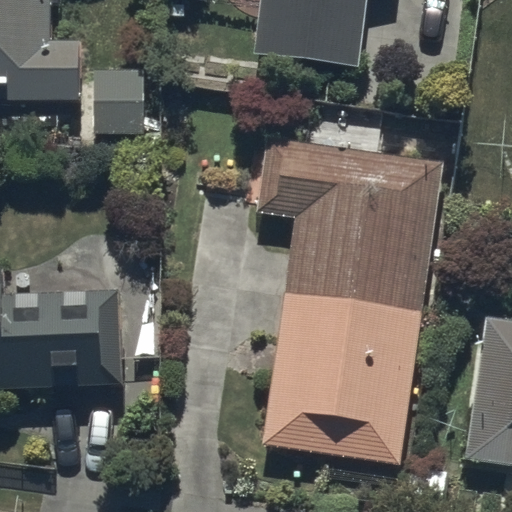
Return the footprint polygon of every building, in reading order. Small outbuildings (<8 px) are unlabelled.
[(0,0),(0,104),(82,105),(83,43),(51,43),(52,0),(0,0)] [(264,0),(257,60),(357,73),(366,0),(264,0)] [(146,76),(95,79),(99,145),(150,142),(146,76)] [(441,165),(270,144),(261,219),(293,223),(266,449),(405,466),(441,165)] [(0,393),(124,392),(122,297),(4,298),(3,271),(0,270),(0,393)] [(511,325),(483,321),(463,463),(511,470),(511,325)]
